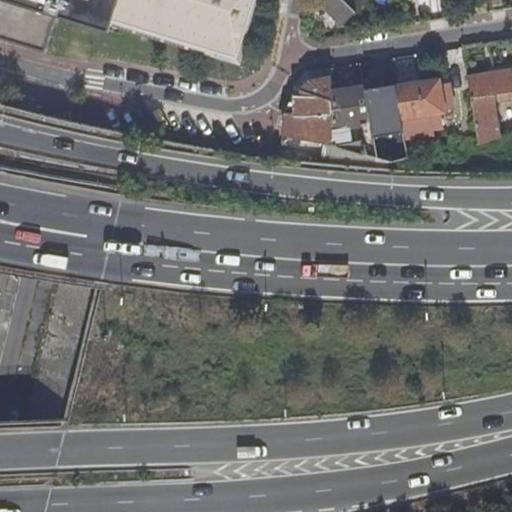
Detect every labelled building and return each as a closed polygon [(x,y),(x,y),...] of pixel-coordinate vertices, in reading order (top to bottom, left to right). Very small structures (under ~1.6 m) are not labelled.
[(57,16),(108,32),(111,27),(241,66),(261,0),(0,0),(0,38),(46,52),(57,16)] [(329,12),(333,16),(342,25),(356,12),(355,11),(357,8),(354,5),(355,4),(351,0),(322,0),(320,2),(329,12)] [(330,20),(333,16),(329,12),(325,15),(330,20)] [(360,64),(363,86),(375,84),(372,63),(360,64)] [(511,69),(467,76),(479,144),(500,137),(493,96),(498,95),(499,101),(505,100),(504,94),(511,92),(511,69)] [(304,119),(287,117),(283,133),(332,142),(331,90),(331,78),(310,82),(303,90),(304,119)] [(438,81),(394,87),(399,114),(400,118),(443,112),(438,81)] [(375,84),(363,86),(368,116),(380,114),(375,84)] [(331,90),(332,142),(332,145),(345,142),(347,127),(358,126),(358,118),(368,116),(363,86),(331,90)] [(400,118),(399,114),(392,117),(395,130),(402,128),(400,118)] [(345,142),(332,145),(393,162),(408,157),(402,128),(395,130),(345,142)]
